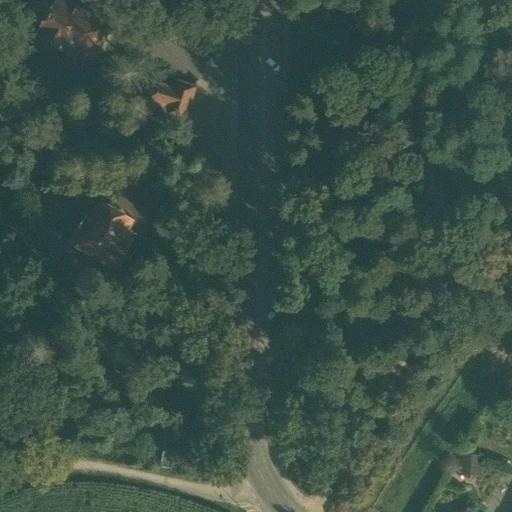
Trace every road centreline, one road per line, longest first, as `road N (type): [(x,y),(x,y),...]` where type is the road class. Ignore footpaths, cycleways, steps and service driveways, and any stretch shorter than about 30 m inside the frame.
road 1 (tertiary): [(249,0),(247,412),(268,491)]
road 2 (unclassified): [(268,491),(219,496),(63,465),(0,488)]
road 3 (track): [(170,40),(142,85),(151,152),(107,195)]
